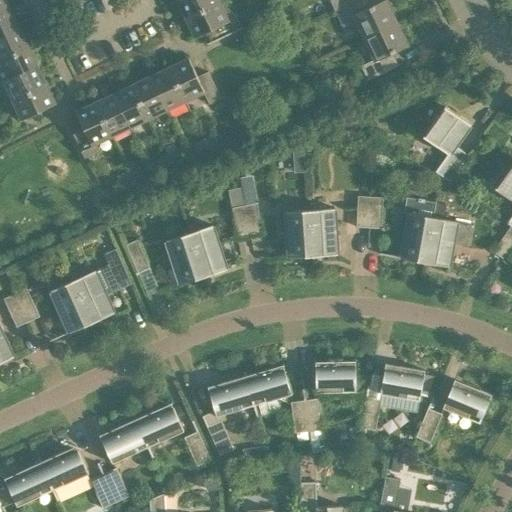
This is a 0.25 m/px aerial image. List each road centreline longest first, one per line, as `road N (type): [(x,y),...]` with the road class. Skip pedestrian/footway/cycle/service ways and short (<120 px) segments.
road 1 (residential): [(511,344),(469,322),(361,304),(268,313),(175,343),(0,422)]
road 2 (residential): [(149,6),(56,47),(37,0)]
